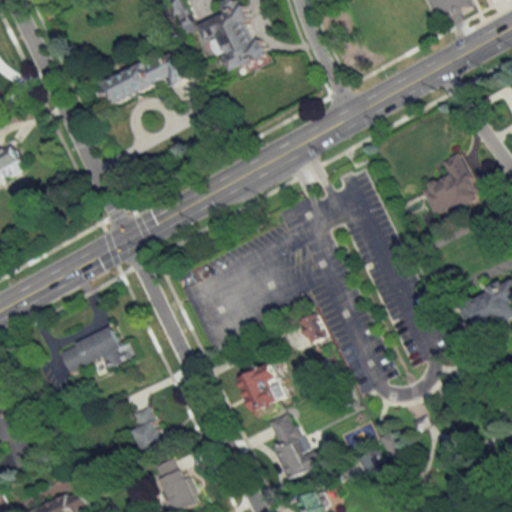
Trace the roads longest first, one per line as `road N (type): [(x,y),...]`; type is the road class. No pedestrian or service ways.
road 1 (residential): [(256,511),(11,0)]
road 2 (secondary): [(126,236),(511,22)]
road 3 (secondary): [(0,305),(126,236)]
road 4 (residential): [(511,176),(455,102),(439,62)]
road 5 (residential): [(296,0),(352,110)]
